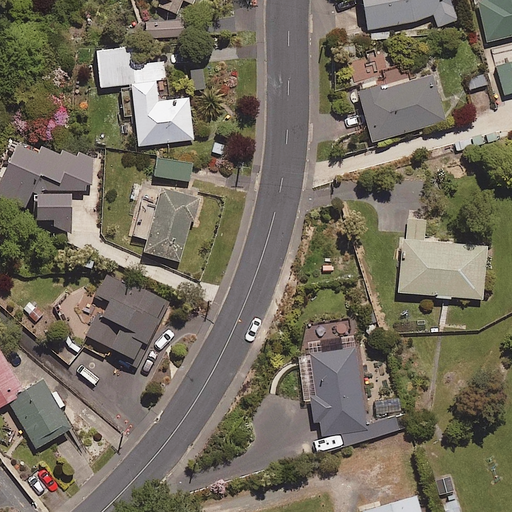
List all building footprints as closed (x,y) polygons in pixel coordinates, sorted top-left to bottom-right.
[(161,0),(159,6),(178,14),(184,0),(194,4),(195,0),(161,0)] [(435,28),(451,24),(445,0),(358,0),(366,33),(432,18),(435,28)] [(511,0),(481,0),(477,1),(487,43),(511,36),(511,0)] [(183,51),(135,56),(134,48),(98,52),(102,88),(134,85),(140,146),(195,140),(190,99),(160,102),(158,81),(167,80),(166,66),(185,64),(183,51)] [(504,97),(511,94),(511,64),(496,69),(504,97)] [(371,144),(444,124),(431,77),(358,98),(371,144)] [(0,196),(27,209),(36,190),(94,188),(94,159),(57,153),(44,148),(41,153),(12,140),(0,165),(0,176),(5,179),(0,189),(0,196)] [(191,181),(193,164),(159,159),(157,177),(191,181)] [(181,262),(199,200),(165,191),(147,253),(181,262)] [(73,196),(42,198),(39,223),(54,222),(54,229),(69,237),(76,237),(73,196)] [(423,243),(424,221),(406,220),(405,241),(401,241),(397,295),(480,302),(484,248),(423,243)] [(142,362),(168,301),(107,275),(98,296),(111,302),(105,317),(98,314),(88,338),(142,362)] [(356,342),(375,337),(367,309),(348,314),(356,342)] [(0,409),(11,403),(27,394),(26,392),(0,347),(0,409)] [(314,439),(365,431),(353,350),(302,357),(314,439)] [(46,383),(27,394),(11,403),(38,449),(73,429),(46,383)] [(418,511),(413,495),(357,511),(418,511)]
